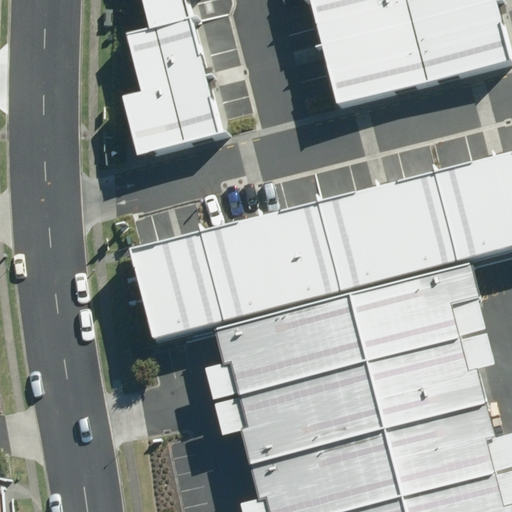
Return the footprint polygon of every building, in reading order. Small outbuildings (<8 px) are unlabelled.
[(144,152),(226,131),(192,0),(148,0),(155,26),(134,31),(149,87),(129,92),(144,152)] [(511,56),(511,32),(503,0),(311,0),(339,102),(511,56)] [(511,149),(132,250),(156,339),(511,244),(511,149)] [(347,298),(366,369),(476,340),(472,322),(458,270),(347,298)] [(347,298),(221,331),(233,379),(239,401),(366,369),(347,298)] [(476,340),(366,369),(383,436),(494,407),(480,353),(476,340)] [(383,436),(366,369),(239,401),(243,417),(256,468),(383,436)] [(494,407),(383,436),(401,504),(511,476),(505,450),(494,407)] [(371,511),(401,504),(383,436),(256,468),(267,511),(371,511)] [(511,511),(511,477),(511,476),(401,504),(402,511),(511,511)]
